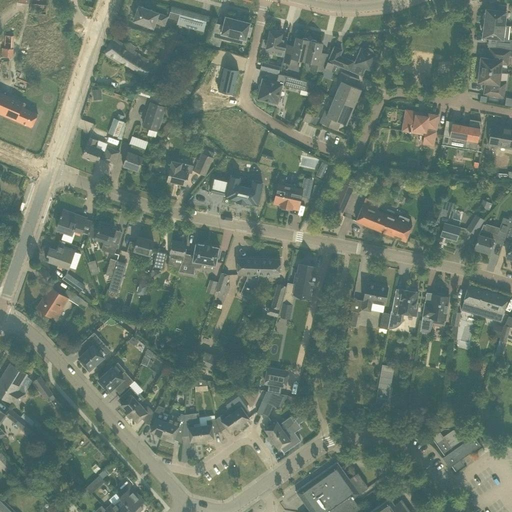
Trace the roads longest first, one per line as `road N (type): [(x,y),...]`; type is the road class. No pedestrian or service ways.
road 1 (unclassified): [(511,283),(215,224),(50,172)]
road 2 (unclassified): [(344,156),(254,120),(246,108),(268,0)]
road 3 (unclassified): [(454,511),(417,458),(390,445),(327,441),(278,475)]
road 4 (unclassified): [(150,465),(46,345),(0,316)]
road 5 (unclassified): [(278,475),(251,438),(202,471),(150,465)]
road 6 (unclassified): [(344,156),(359,150),(379,106),(394,95),(463,106)]
road 7 (tertiary): [(0,315),(50,172)]
road 8 (tertiary): [(50,172),(95,34)]
